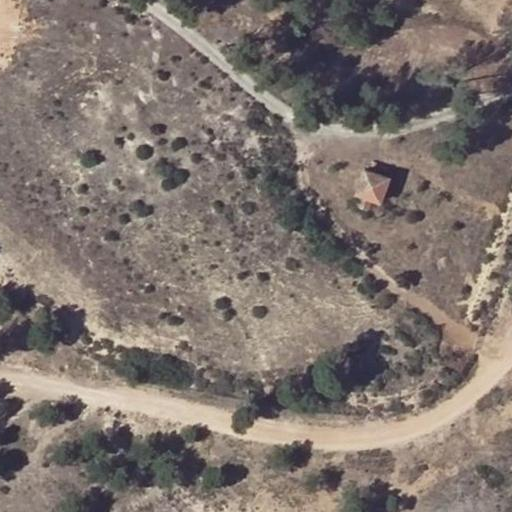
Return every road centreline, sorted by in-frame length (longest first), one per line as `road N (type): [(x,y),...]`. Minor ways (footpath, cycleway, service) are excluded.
road 1 (track): [(0,384),(155,403),(332,440),(390,438),(469,401),(511,353)]
road 2 (track): [(308,125),(303,180),(310,202),(414,303),(507,359)]
